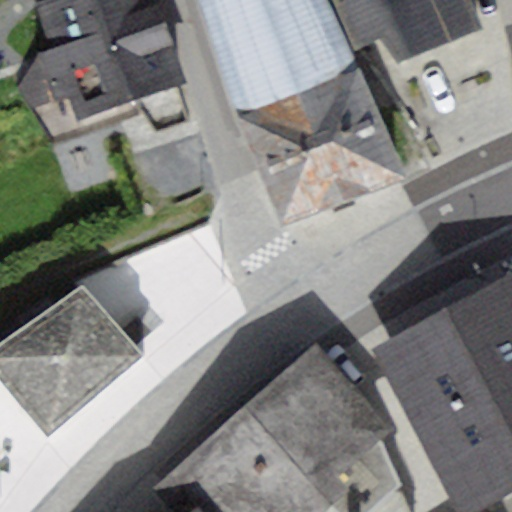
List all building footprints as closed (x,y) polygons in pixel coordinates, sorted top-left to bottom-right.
[(147,0),(71,0),(27,13),(62,129),(176,95),(147,0)] [(325,0),(206,0),(294,222),(397,182),(325,0)] [(332,0),(361,67),(391,54),(399,72),(479,39),(462,0),(332,0)] [(511,287),(376,357),(455,511),(479,511),(511,495),(511,287)] [(83,295),(0,365),(0,392),(53,454),(149,371),(83,295)] [(214,450),(185,478),(211,511),(413,511),(418,509),(389,435),(317,356),(214,450)]
